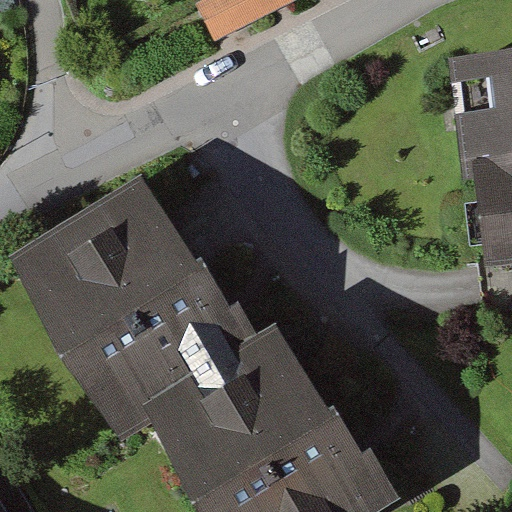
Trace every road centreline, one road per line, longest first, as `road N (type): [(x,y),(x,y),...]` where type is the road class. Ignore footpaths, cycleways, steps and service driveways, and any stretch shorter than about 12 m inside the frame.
road 1 (residential): [(214,103),(275,205),(378,338),(504,470)]
road 2 (residential): [(214,103),(0,209)]
road 3 (residential): [(401,0),(214,103)]
